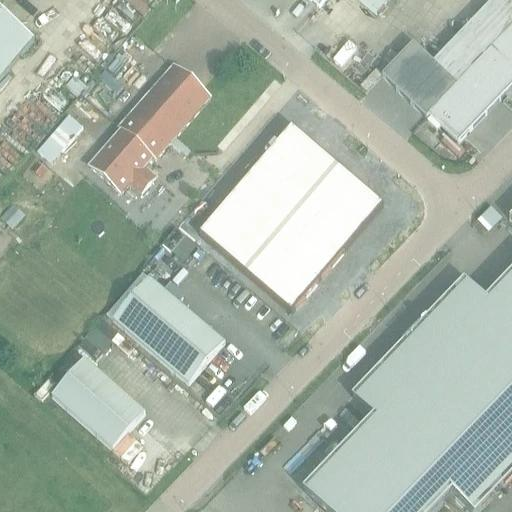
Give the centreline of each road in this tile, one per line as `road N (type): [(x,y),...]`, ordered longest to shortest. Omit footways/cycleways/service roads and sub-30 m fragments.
road 1 (unclassified): [(455,206),(166,511)]
road 2 (unclassified): [(455,206),(214,0)]
